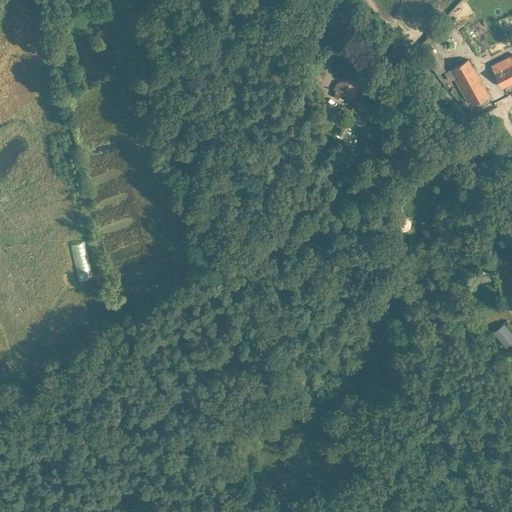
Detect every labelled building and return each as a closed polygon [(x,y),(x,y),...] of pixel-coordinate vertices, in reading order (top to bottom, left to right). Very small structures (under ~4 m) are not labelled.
[(463,0),(454,0),(462,13),(469,8),(463,0)] [(325,5),(316,17),(357,45),(358,43),(363,46),(369,38),(367,37),(369,35),(365,32),(363,35),(348,24),(338,17),(339,15),(325,5)] [(480,47),(511,33),(511,32),(505,16),(473,31),(480,47)] [(511,53),(491,64),(503,86),(511,81),(511,53)] [(468,58),(445,71),(450,80),(454,78),(457,76),(473,104),(488,95),(484,86),(473,67),(468,58)] [(337,81),(334,88),(341,92),(346,94),(353,98),(364,78),(347,69),(340,83),(337,81)] [(416,102),(421,104),(425,95),(420,93),(416,102)] [(356,100),(351,108),(381,125),(389,128),(392,122),(377,114),(378,112),(356,100)] [(328,114),(325,106),(311,110),(313,119),(328,114)] [(419,182),(422,182),(424,182),(427,181),(430,180),(432,179),(443,178),(442,167),(406,169),(407,179),(411,181),(415,182),(419,182)] [(405,217),(403,217),(401,217),(400,217),(398,218),(397,220),(397,221),(396,223),(396,224),(397,226),(397,227),(398,229),(400,230),(401,230),(403,230),(405,230),(406,230),(408,229),(409,227),(410,226),(410,224),(410,223),(410,221),(409,220),(408,218),(406,217),(405,217)] [(504,222),(499,225),(503,231),(500,233),(503,238),(499,241),(502,246),(507,244),(508,246),(511,243),(511,231),(510,227),(508,228),(504,222)] [(490,280),(489,268),(483,269),(483,263),(475,264),(476,269),(475,269),(476,281),(490,280)] [(338,282),(345,276),(338,269),(331,275),(338,282)] [(511,341),(511,331),(504,322),(493,331),(506,346),(511,341)] [(196,327),(187,342),(194,346),(203,331),(196,327)] [(333,411),(322,419),(324,422),(320,425),(323,430),(327,428),(328,430),(340,422),(333,411)]
